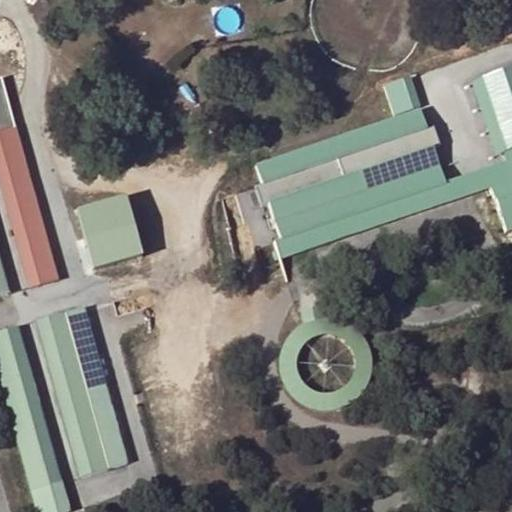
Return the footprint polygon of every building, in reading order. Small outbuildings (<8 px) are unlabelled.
[(511,71),(479,83),(506,164),(506,166),(511,163),(511,71)] [(411,109),(401,80),(382,88),(392,116),(411,109)] [(430,150),(424,132),(417,112),(255,168),(263,187),(269,206),(282,245),(443,188),(443,186),(430,150)] [(433,129),(424,132),(430,150),(438,146),(433,129)] [(506,164),(443,186),(443,188),(282,245),(273,247),(280,263),(488,190),(511,180),(511,163),(506,166),(506,164)] [(511,180),(488,190),(504,237),(511,233),(511,180)] [(269,206),(263,187),(253,190),(261,209),(269,206)] [(128,197),(76,208),(89,269),(142,258),(128,197)] [(0,298),(9,296),(0,261),(0,298)] [(85,311),(47,323),(92,476),(128,466),(85,311)] [(92,476),(47,323),(37,325),(81,480),(92,476)] [(19,330),(8,334),(51,488),(61,484),(19,330)] [(51,488),(8,334),(0,336),(0,382),(31,494),(51,488)]
